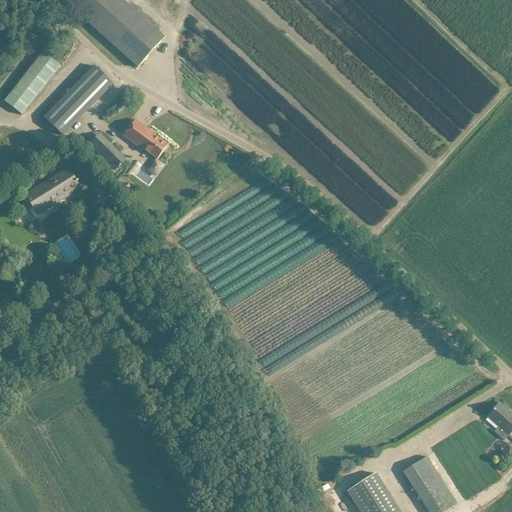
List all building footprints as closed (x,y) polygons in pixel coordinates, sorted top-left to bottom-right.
[(138,68),(165,38),(122,0),(90,0),(78,14),(138,68)] [(22,116),(60,66),(43,53),(4,102),(22,116)] [(63,137),(107,93),(114,85),(95,67),(45,119),(63,137)] [(135,120),(130,128),(123,137),(140,149),(141,148),(157,160),(168,146),(154,136),(155,135),(135,120)] [(106,147),(99,153),(108,162),(115,157),(106,147)] [(154,159),(146,171),(157,178),(165,166),(154,159)] [(34,218),(80,189),(69,170),(26,196),(33,208),(29,210),(34,218)] [(50,316),(54,313),(57,317),(69,309),(69,308),(73,305),(64,292),(63,293),(61,290),(53,295),(55,298),(43,305),(50,316)] [(15,354),(1,365),(6,371),(20,361),(15,354)] [(511,414),(500,404),(488,417),(499,427),(494,433),(504,441),(511,431),(511,414)] [(427,458),(404,473),(429,511),(446,511),(457,505),(427,458)] [(347,492),(358,509),(360,511),(400,511),(376,474),(347,492)]
